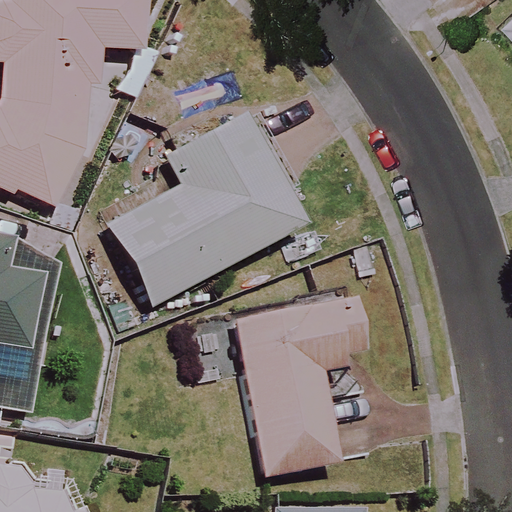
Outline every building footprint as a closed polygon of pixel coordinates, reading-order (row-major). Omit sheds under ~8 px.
[(0,0),(0,192),(46,212),(71,152),(72,109),(87,90),(90,53),(127,56),(131,0),(0,0)] [(290,234),(233,123),(160,161),(175,191),(103,229),(145,309),(290,234)] [(0,256),(1,249),(0,248),(0,410),(21,414),(45,277),(0,269),(0,256)] [(322,470),(304,378),(333,373),(331,364),(346,361),(334,301),(220,323),(251,483),(322,470)] [(0,511),(70,511),(68,511),(56,511),(50,494),(25,491),(16,474),(0,472),(0,511)]
